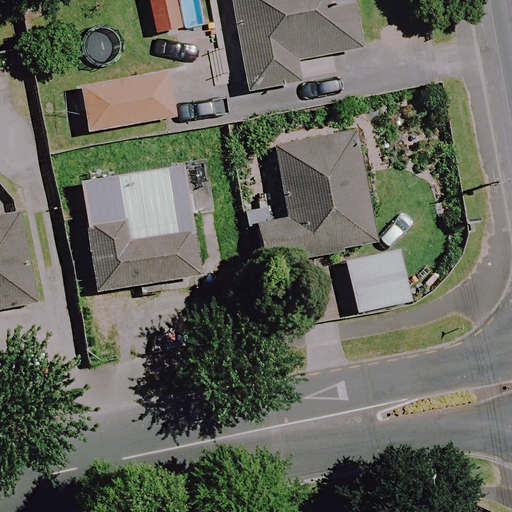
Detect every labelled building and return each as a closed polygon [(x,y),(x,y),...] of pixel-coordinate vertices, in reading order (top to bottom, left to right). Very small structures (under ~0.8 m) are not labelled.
[(355,53),(347,0),(226,0),(241,95),(296,87),(292,62),(355,53)] [(164,121),(154,68),(72,84),(82,137),(164,121)] [(256,270),(327,256),(369,248),(347,136),(268,152),(277,197),(281,219),(247,225),(256,270)] [(195,281),(186,216),(206,214),(200,169),(181,172),(75,186),(90,295),(195,281)] [(0,312),(27,308),(11,218),(0,219),(0,312)] [(403,306),(394,253),(339,263),(349,317),(403,306)]
